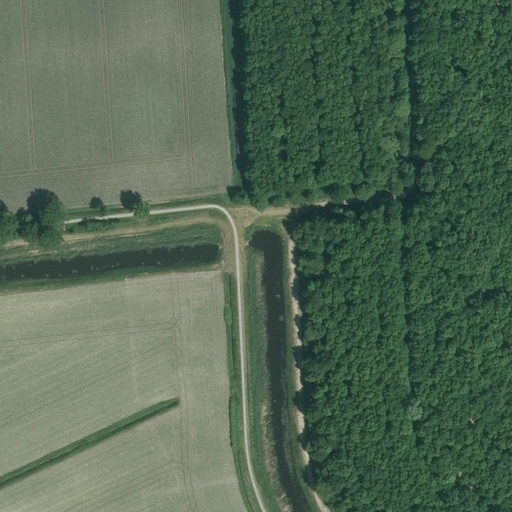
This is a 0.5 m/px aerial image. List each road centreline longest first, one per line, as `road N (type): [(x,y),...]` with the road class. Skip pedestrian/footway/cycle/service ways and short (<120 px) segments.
road 1 (track): [(404,0),(409,191),(390,200),(226,214)]
road 2 (track): [(290,211),(301,427),(307,472),(325,511)]
